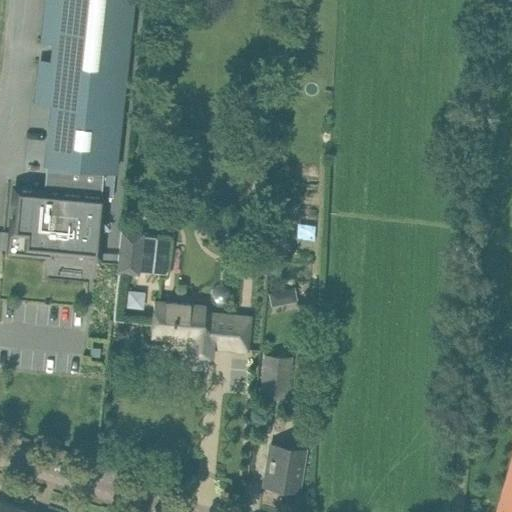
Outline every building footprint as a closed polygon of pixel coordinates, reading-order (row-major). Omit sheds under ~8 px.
[(56,103),(50,169),(124,176),(140,0),(65,0),(61,47),(92,50),(87,106),(56,103)] [(17,195),(13,237),(29,239),(27,257),(96,264),(102,203),(17,195)] [(116,273),(139,275),(139,271),(167,274),(171,239),(143,236),(143,234),(121,231),(116,273)] [(230,297),(230,295),(230,293),(229,290),(227,288),(225,286),(222,285),(220,285),(217,285),(215,286),(213,287),(211,289),(210,292),(210,295),(210,298),(211,300),(213,303),(215,304),(217,305),(220,305),(222,305),(225,304),(227,302),(229,300),(230,297)] [(212,346),(236,349),(240,316),(202,312),(202,305),(154,301),(151,336),(172,338),(171,346),(189,347),(189,353),(211,355),(212,346)] [(259,396),(288,398),(292,355),(263,353),(259,396)] [(298,491),(305,450),(270,444),(264,485),(298,491)] [(511,511),(511,496),(503,494),(497,511),(511,511)] [(0,511),(29,511),(0,502),(0,511)]
